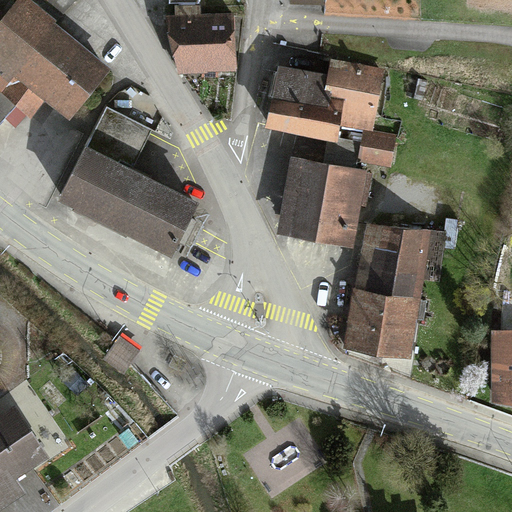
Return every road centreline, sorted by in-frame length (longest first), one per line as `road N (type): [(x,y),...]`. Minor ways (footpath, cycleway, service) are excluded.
road 1 (tertiary): [(250,355),(153,311),(0,216)]
road 2 (tertiary): [(511,448),(250,355)]
road 3 (residential): [(88,511),(196,435),(235,394),(250,355)]
road 4 (residential): [(220,172),(114,0)]
road 5 (residential): [(250,355),(249,251),(220,172)]
road 6 (residential): [(220,172),(238,139),(260,0)]
